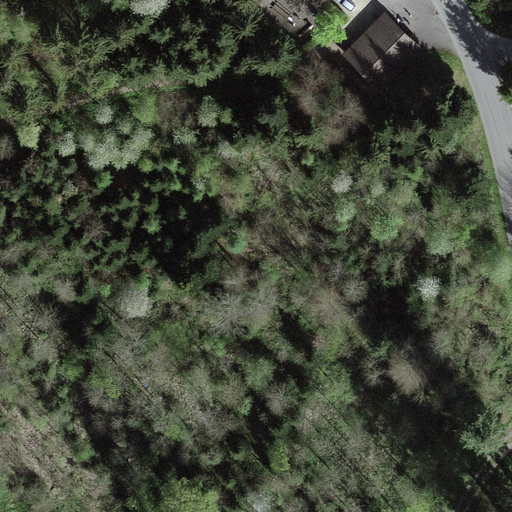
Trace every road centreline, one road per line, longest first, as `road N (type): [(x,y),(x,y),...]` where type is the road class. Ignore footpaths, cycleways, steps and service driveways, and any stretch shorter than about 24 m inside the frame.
road 1 (track): [(0,116),(172,76),(241,78),(304,65),(373,0)]
road 2 (tertiary): [(511,200),(470,46)]
